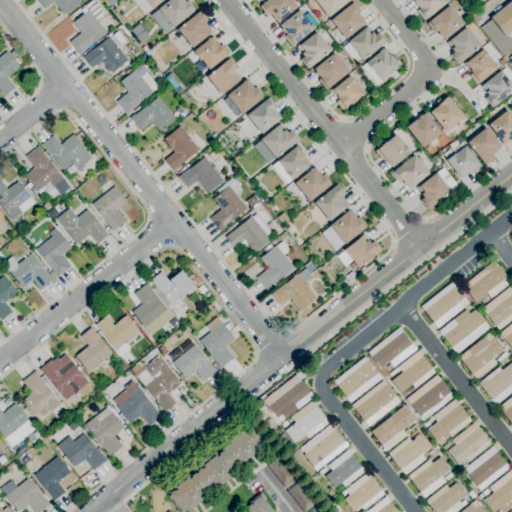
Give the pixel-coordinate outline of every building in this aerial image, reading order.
[(63,15),(56,6),(56,5),(54,2),(44,9),(36,0),(79,0),(81,2),(63,15)] [(144,15),(132,0),(163,0),(152,9),(144,15)] [(165,35),(149,17),(169,0),(182,0),(185,3),(186,2),(194,11),(165,35)] [(277,23),(270,14),(266,18),(263,13),(264,13),(259,7),(261,5),(267,0),(291,0),(297,7),(277,23)] [(328,18),(313,0),(348,0),(349,1),(328,18)] [(424,20),(417,11),(419,10),(418,9),(419,9),(418,7),(417,8),(414,4),(415,3),(412,0),(444,0),(447,3),(426,20),(425,19),(424,20)] [(474,8),(468,1),(469,0),(479,0),(481,2),(474,8)] [(511,48),(503,57),(490,41),(490,42),(479,28),(490,19),(511,0),(511,30),(506,35),(511,42),(511,48)] [(95,21),(103,15),(93,2),(86,8),(95,21)] [(345,39),(341,34),(334,39),(328,31),(335,26),(330,20),(353,2),(361,13),(358,15),(360,17),(361,16),(363,20),(362,20),(365,24),(345,39)] [(304,14),(300,9),(305,6),(309,11),(304,14)] [(444,40),(441,36),(440,37),(437,34),(438,33),(437,32),(436,32),(434,34),(426,24),(449,6),(464,24),(444,40)] [(79,56),(69,43),(81,33),(73,23),(88,10),(106,33),(84,51),(84,52),(79,56)] [(291,47),(283,37),(286,35),(285,35),(286,35),(285,33),(284,34),(281,30),(282,29),(279,26),(299,10),(314,28),(291,47)] [(473,20),(470,16),(477,10),(480,14),(473,20)] [(192,49),(177,30),(199,12),(207,22),(204,24),(207,27),(211,32),(208,35),(209,35),(192,49)] [(363,61),(347,42),(364,28),(365,29),(367,27),(372,33),(375,35),(378,33),(386,42),(363,61)] [(457,65),(450,56),(452,54),(451,54),(453,52),(452,50),(446,43),(449,41),(466,27),(481,46),(459,64),(457,65)] [(308,70),(300,60),(304,57),(301,54),(296,48),(299,46),(299,45),(316,32),(331,51),(308,70)] [(111,74),(101,61),(91,69),(83,58),(109,37),(128,61),(111,74)] [(193,52),(211,38),(216,44),(217,44),(219,46),(222,44),(229,53),(226,55),(227,55),(209,70),(201,61),(200,61),(193,52)] [(376,85),(362,67),(366,63),(383,49),(389,56),(390,55),(392,57),(394,55),(402,65),(381,81),(376,85)] [(476,85),(469,76),(472,74),(465,65),(466,64),(465,63),(483,49),(490,58),(489,58),(497,68),(476,85)] [(4,97),(0,91),(0,56),(7,51),(9,54),(14,50),(18,56),(14,59),(14,60),(19,56),(23,62),(18,65),(20,68),(7,78),(15,88),(4,97)] [(325,90),(318,80),(320,79),(320,78),(319,76),(318,77),(315,74),(316,73),(313,69),(334,53),(348,72),(325,90)] [(221,95),(218,92),(215,95),(205,83),(209,80),(206,77),(222,65),(222,64),(229,58),(237,68),(233,71),(236,74),(240,80),(221,95)] [(204,67),(199,71),(194,65),(199,60),(204,67)] [(127,115),(116,102),(127,93),(123,87),(120,82),(142,65),(148,73),(142,77),(143,79),(147,75),(151,79),(146,83),(153,92),(129,111),(130,112),(127,115)] [(491,108),(485,100),(486,99),(485,97),(488,96),(486,93),(486,94),(480,87),(484,85),(483,84),(500,71),(511,86),(511,92),(493,107),(491,108)] [(343,112),(335,102),(339,100),(337,97),(336,98),(330,91),(332,90),(349,76),(357,85),(356,85),(364,95),(343,112)] [(236,118),(222,100),(227,97),(227,96),(247,80),(250,83),(251,83),(253,86),(252,87),(254,89),(256,87),(264,96),(236,118)] [(179,95),(175,89),(179,86),(184,92),(179,95)] [(160,132),(155,127),(151,123),(140,132),(129,118),(134,114),(135,116),(158,97),(175,120),(160,132)] [(261,134),(246,116),(268,97),(276,107),(274,109),(281,118),(261,134)] [(445,133),(429,113),(438,106),(438,105),(440,103),(439,103),(447,97),(464,118),(445,133)] [(511,138),(504,145),(488,125),(507,110),(511,116),(511,138)] [(422,148),(406,128),(416,119),(416,120),(418,119),(418,118),(421,115),(421,116),(425,113),(441,133),(422,148)] [(274,159),(260,140),(277,126),(277,127),(280,124),(284,130),(285,130),(287,133),(291,130),(298,140),(274,159)] [(173,171),(164,160),(174,153),(163,140),(179,127),(198,150),(173,171)] [(486,166),(485,165),(484,165),(466,143),(486,128),(499,145),(501,148),(495,152),(495,153),(492,155),(494,157),(493,157),(495,159),(486,166)] [(77,172),(75,169),(76,169),(72,164),(63,171),(51,156),(51,157),(41,145),(53,136),(60,145),(64,143),(63,142),(73,134),(92,158),(83,165),(85,166),(77,172)] [(392,168),(387,161),(386,161),(384,159),(382,161),(374,152),(383,144),(382,143),(385,141),(386,142),(395,135),(403,144),(404,144),(411,152),(393,166),(394,167),(392,168)] [(286,184),(272,166),(277,162),(297,145),(305,155),(303,156),(305,159),(310,166),(292,181),(291,180),(286,184)] [(33,194),(25,185),(29,182),(24,177),(30,172),(29,172),(34,168),(25,157),(38,146),(41,150),(40,151),(63,179),(53,188),(48,193),(43,187),(37,192),(36,192),(33,194)] [(264,155),(260,150),(265,146),(269,151),(264,155)] [(461,180),(460,178),(459,179),(445,161),(455,154),(465,146),(480,165),(481,167),(471,175),(470,173),(468,174),(461,180)] [(409,190),(407,187),(406,188),(402,183),(403,183),(402,181),(401,181),(399,183),(391,174),(393,172),(393,171),(414,155),(429,174),(409,190)] [(206,195),(199,186),(200,185),(196,181),(187,189),(178,178),(188,169),(189,170),(204,157),(223,181),(206,195)] [(445,172),(441,167),(445,163),(449,168),(445,172)] [(309,202),(294,183),(314,167),(321,177),(325,174),(328,178),(327,179),(331,184),(309,202)] [(427,210),(420,201),(421,201),(421,200),(423,198),(416,189),(419,187),(419,186),(436,173),(451,192),(428,209),(427,210)] [(12,221),(6,214),(0,206),(0,180),(7,190),(13,184),(14,185),(17,182),(35,204),(23,214),(22,212),(12,221)] [(220,232),(209,219),(220,210),(217,205),(213,199),(219,194),(216,191),(223,186),(225,189),(228,187),(229,188),(235,183),(242,191),(236,196),(246,209),(233,220),(224,228),(220,232)] [(329,222),(314,203),(336,185),(344,195),(341,197),(348,205),(345,208),(346,208),(329,222)] [(112,232),(110,229),(102,219),(102,218),(92,205),(114,187),(127,203),(117,211),(126,222),(112,232)] [(77,245),(56,219),(69,208),(77,218),(87,209),(100,224),(99,225),(108,235),(97,244),(89,234),(77,245)] [(344,245),(329,226),(349,210),(352,214),(353,213),(356,216),(355,217),(357,219),(359,217),(366,226),(364,227),(365,228),(344,245)] [(0,213),(4,218),(3,219),(9,227),(1,234),(0,232),(0,213)] [(282,225),(277,218),(283,213),(288,220),(282,225)] [(254,253),(244,240),(234,248),(225,237),(251,216),(252,218),(256,214),(264,224),(273,234),(268,238),(270,241),(254,253)] [(57,278),(53,273),(46,264),(35,250),(61,230),(69,240),(66,242),(71,248),(61,256),(70,268),(57,278)] [(352,271),(349,266),(353,263),(352,261),(344,267),(336,257),(344,251),(344,250),(363,235),(368,241),(370,244),(375,240),(381,249),(357,267),(352,271)] [(267,291),(256,278),(267,269),(264,265),(264,264),(260,259),(266,254),(263,250),(269,245),(272,248),(275,246),(276,247),(282,242),(289,251),(286,254),(285,252),(282,254),(293,268),(271,287),(271,288),(267,291)] [(40,290),(32,280),(22,288),(9,272),(4,265),(11,260),(16,266),(31,253),(48,275),(49,274),(53,280),(40,290)] [(475,303),(462,286),(494,261),(511,283),(490,299),(486,293),(485,294),(489,300),(486,302),(482,297),(475,303)] [(299,312),(291,302),(292,301),(289,298),(280,306),(271,295),(277,290),(275,289),(282,283),(283,285),(297,274),(297,275),(306,268),(312,276),(304,283),(316,298),(299,312)] [(170,306),(159,292),(150,281),(161,272),(168,281),(181,271),(194,287),(183,296),(184,296),(170,306)] [(1,321),(0,319),(0,279),(4,276),(17,293),(4,303),(12,312),(1,321)] [(195,286),(191,281),(195,278),(200,283),(195,286)] [(437,329),(420,307),(452,282),(469,304),(437,329)] [(150,336),(132,313),(135,310),(141,304),(133,294),(147,284),(150,287),(149,288),(167,310),(166,310),(172,318),(150,336)] [(202,294),(197,289),(202,285),(206,291),(202,294)] [(511,319),(498,331),(481,309),(511,285),(511,319)] [(305,314),(302,310),(307,306),(311,310),(305,314)] [(456,355),(438,332),(466,310),(469,314),(474,310),(488,328),(456,355)] [(115,351),(103,336),(95,325),(106,316),(113,326),(126,315),(139,332),(115,351)] [(220,369),(217,366),(218,365),(199,341),(210,333),(205,327),(217,317),(234,339),(228,344),(229,344),(224,348),(233,359),(220,369)] [(511,349),(499,334),(511,323),(511,349)] [(88,373),(75,357),(88,346),(80,337),(91,328),(112,354),(88,373)] [(389,371),(386,367),(390,364),(389,362),(380,369),(367,353),(399,328),(416,350),(393,368),(389,371)] [(476,380),(458,357),(489,333),(493,338),(503,350),(492,359),(496,364),(476,380)] [(203,382),(195,371),(188,376),(184,379),(172,363),(172,362),(171,361),(182,353),(182,354),(194,345),(213,369),(214,368),(216,371),(203,382)] [(163,357),(157,350),(162,346),(168,353),(163,357)] [(400,394),(390,381),(401,373),(400,371),(396,373),(391,377),(388,374),(394,370),(397,367),(418,351),(435,373),(415,389),(411,385),(400,394)] [(65,401),(43,373),(42,373),(39,370),(51,360),(52,361),(56,357),(58,360),(65,354),(88,383),(65,401)] [(350,403),(333,382),(365,357),(382,379),(350,403)] [(164,412),(155,402),(156,401),(137,378),(160,358),(181,384),(168,394),(175,404),(164,412)] [(511,391),(494,405),(491,400),(480,387),(477,383),(498,367),(501,371),(511,361),(511,391)] [(33,417),(21,402),(27,397),(26,396),(31,393),(22,382),(35,371),(39,375),(38,376),(60,404),(50,412),(46,407),(33,417)] [(93,381),(89,376),(93,373),(97,378),(93,381)] [(279,423),(276,419),(266,407),(262,401),(296,375),(310,393),(308,395),(310,399),(279,423)] [(422,421),(405,400),(436,375),(453,397),(422,421)] [(368,427),(351,406),(382,381),(399,402),(368,427)] [(110,397),(104,390),(111,384),(112,385),(115,382),(120,389),(110,397)] [(149,427),(140,416),(135,419),(129,423),(124,417),(121,420),(118,415),(121,413),(116,407),(119,406),(113,399),(121,393),(126,400),(139,389),(157,412),(158,412),(162,416),(149,427)] [(511,425),(498,408),(511,396),(511,425)] [(436,442),(427,430),(427,429),(423,424),(427,421),(431,426),(436,422),(432,417),(454,400),(471,422),(450,438),(447,434),(436,442)] [(293,443),(284,431),(294,423),(290,418),(312,401),(328,423),(308,439),(305,435),(293,443)] [(5,440),(0,433),(0,410),(3,414),(5,412),(5,411),(15,403),(29,421),(5,440)] [(386,452),(370,433),(403,407),(414,421),(402,431),(403,433),(408,429),(411,433),(407,436),(386,452)] [(109,458),(105,454),(106,453),(99,444),(84,425),(95,417),(106,408),(110,413),(111,412),(123,428),(120,431),(114,436),(122,447),(109,458)] [(458,466),(446,451),(452,447),(449,443),(451,441),(474,423),(491,445),(468,462),(466,459),(458,466)] [(315,471),(303,455),(304,454),(303,452),(302,453),(299,450),(300,449),(300,448),(331,425),(348,446),(315,471)] [(182,511),(180,511),(168,497),(170,495),(169,494),(173,490),(174,492),(176,490),(173,486),(186,476),(188,478),(189,480),(191,478),(191,477),(195,473),(195,474),(197,473),(197,472),(201,469),(202,470),(204,468),(201,464),(214,453),(217,457),(219,455),(218,454),(222,451),(223,452),(224,451),(222,449),(223,448),(223,447),(227,444),(228,445),(230,444),(227,440),(240,429),(243,433),(245,431),(244,430),(248,427),(249,428),(251,426),(253,429),(252,429),(255,433),(256,432),(258,435),(257,435),(262,441),(262,440),(264,443),(263,443),(264,444),(259,449),(260,450),(243,463),(242,462),(231,471),(234,475),(217,488),(216,487),(205,496),(206,497),(190,510),(189,508),(184,511),(183,511),(182,511)] [(405,475),(388,454),(408,438),(411,442),(415,439),(412,434),(418,430),(420,433),(419,434),(430,447),(422,453),(423,454),(421,455),(425,460),(405,475)] [(93,471),(89,466),(88,467),(85,463),(86,462),(84,460),(78,465),(77,465),(74,467),(69,462),(66,464),(63,460),(66,458),(61,452),(62,451),(57,445),(68,436),(73,443),(84,434),(106,461),(93,471)] [(444,451),(442,448),(447,443),(450,447),(444,451)] [(480,492),(463,470),(492,447),(509,468),(480,492)] [(334,489),(324,477),(331,471),(327,466),(347,450),(364,471),(344,488),(341,483),(334,489)] [(427,459),(424,456),(427,453),(427,454),(432,450),(434,453),(427,459)] [(23,464),(19,459),(26,454),(29,459),(23,464)] [(53,501),(33,475),(57,456),(70,473),(57,483),(64,492),(53,501)] [(283,487),(266,465),(277,456),(294,478),(283,487)] [(424,498),(407,477),(429,460),(432,464),(440,457),(450,469),(447,471),(448,472),(444,475),(444,474),(440,477),(444,482),(424,498)] [(511,506),(505,511),(501,511),(498,509),(493,511),(491,511),(483,501),(486,498),(482,493),(486,490),(490,495),(493,493),(488,488),(511,469),(511,506)] [(353,511),(343,500),(348,495),(347,494),(342,498),(339,494),(367,473),(384,495),(364,511),(360,506),(353,511)] [(447,481),(444,478),(451,473),(453,476),(447,481)] [(40,511),(33,511),(28,505),(21,511),(21,510),(18,511),(16,511),(5,497),(6,496),(0,489),(11,481),(17,488),(28,479),(46,502),(46,501),(49,505),(40,511)] [(304,511),(287,492),(297,483),(314,504),(304,511)] [(455,511),(433,511),(425,501),(445,485),(448,489),(455,484),(465,496),(458,502),(460,504),(464,501),(467,504),(462,507),(455,511)] [(472,499),(468,494),(472,491),(476,496),(472,499)] [(245,511),(247,511),(246,509),(247,508),(246,507),(250,504),(251,505),(252,505),(250,502),(261,494),(265,499),(263,501),(272,511),(245,511)] [(366,511),(386,497),(397,511),(366,511)] [(460,511),(475,500),(484,511),(460,511)] [(7,511),(3,507),(1,504),(3,502),(10,510),(7,511)]
